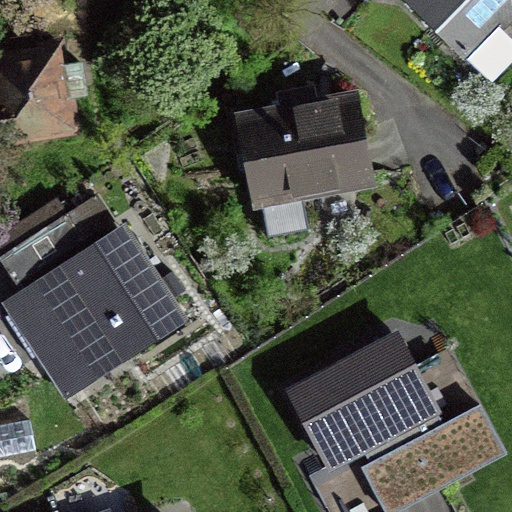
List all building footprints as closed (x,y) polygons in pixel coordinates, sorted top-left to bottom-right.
[(511,0),(403,0),(402,1),(485,81),(511,52),(511,44),(495,28),(511,10),(511,0)] [(0,55),(0,141),(70,130),(64,98),(82,95),(77,65),(59,68),(56,46),(30,50),(28,36),(7,39),(10,54),(0,55)] [(294,193),(366,180),(351,102),(309,110),(306,96),(278,101),(280,116),(237,124),(252,202),(259,200),(265,232),(300,226),(294,193)] [(47,227),(0,257),(0,265),(14,286),(64,253),(47,227)] [(178,322),(118,230),(67,264),(72,270),(6,313),(7,315),(1,318),(30,362),(50,349),(71,380),(122,347),(127,355),(178,322)] [(392,435),(432,414),(393,340),(291,395),(330,468),(333,467),(331,463),(390,432),(392,435)] [(388,511),(400,511),(510,454),(485,405),(365,468),(388,511)]
